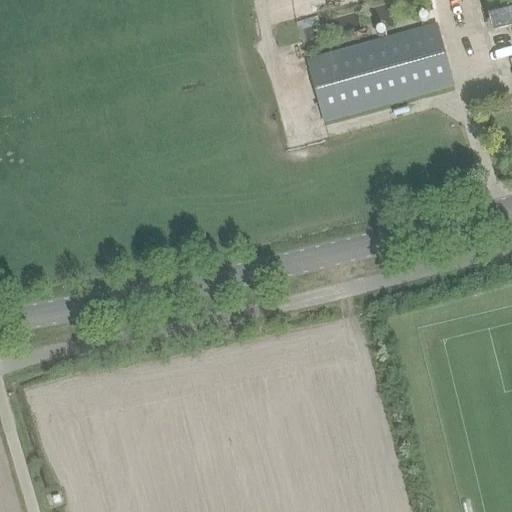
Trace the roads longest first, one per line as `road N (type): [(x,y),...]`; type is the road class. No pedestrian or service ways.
road 1 (unclassified): [(0,367),(511,245)]
road 2 (tertiary): [(0,322),(511,208)]
